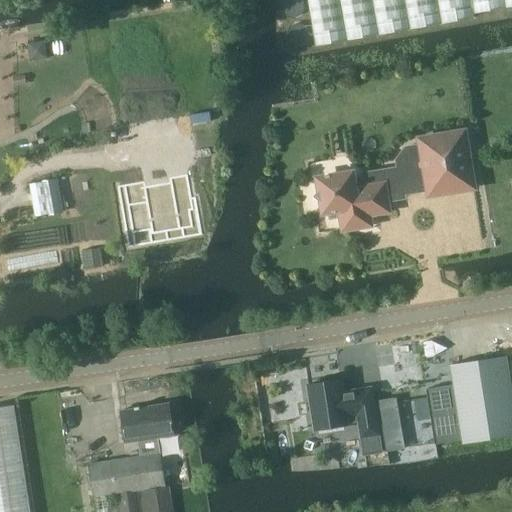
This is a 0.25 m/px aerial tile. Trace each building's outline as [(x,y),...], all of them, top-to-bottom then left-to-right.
[(511,0),(307,0),(315,45),(474,17),(474,13),(511,5),(511,0)] [(44,41),(28,43),(30,59),(46,57),(44,41)] [(216,114),(176,120),(180,140),(219,133),(216,114)] [(324,212),(341,209),(344,229),(370,225),(368,214),(388,211),(386,197),(429,190),(430,194),(473,187),(464,132),(420,139),(421,144),(406,147),(397,160),(398,167),(362,174),(362,176),(353,178),(352,173),(319,179),(320,187),(313,197),(323,204),(324,212)] [(130,209),(111,213),(111,215),(115,232),(114,233),(115,235),(122,234),(128,233),(127,233),(134,232),(135,236),(176,229),(173,212),(179,211),(175,185),(156,189),(155,184),(127,189),(130,209)] [(100,248),(82,250),(84,269),(103,266),(100,248)] [(454,385),(427,389),(428,397),(432,423),(435,444),(463,440),(464,443),(511,435),(511,388),(507,357),(451,366),(454,385)] [(312,384),(307,385),(315,430),(349,424),(349,422),(359,421),(364,453),(381,450),(371,388),(354,390),(354,393),(344,395),(341,380),(326,382),(323,380),(314,382),(312,384)] [(396,397),(378,400),(387,451),(405,448),(396,397)] [(138,441),(140,457),(91,464),(89,465),(96,511),(173,511),(169,485),(166,485),(161,454),(160,454),(157,437),(175,435),(170,403),(122,411),(128,442),(138,441)] [(32,511),(32,508),(15,407),(0,409),(0,511),(32,511)]
